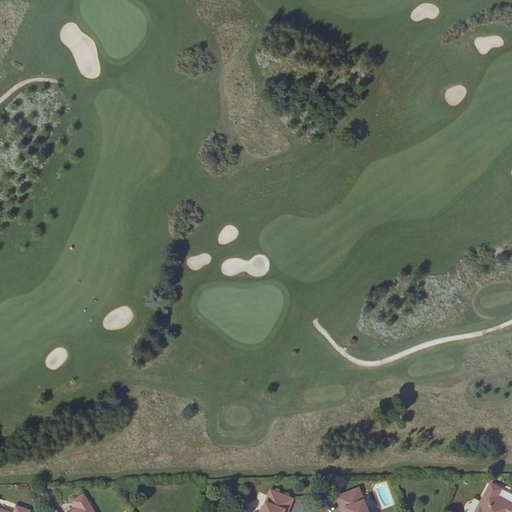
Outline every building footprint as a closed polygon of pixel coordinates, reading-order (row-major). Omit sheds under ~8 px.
[(511,511),(511,504),(496,496),(500,489),(490,483),(480,503),(482,505),(477,511),(511,511)] [(369,511),(367,505),(364,504),(358,489),(336,497),(341,510),(342,511),(343,510),(343,511),(369,511)] [(285,511),(286,511),(287,511),(292,499),(270,490),(264,505),(261,507),(258,511),(284,511),(285,511)] [(73,501),(77,508),(87,502),(82,495),(73,501)] [(70,511),(93,511),(87,502),(77,508),(70,511)]
